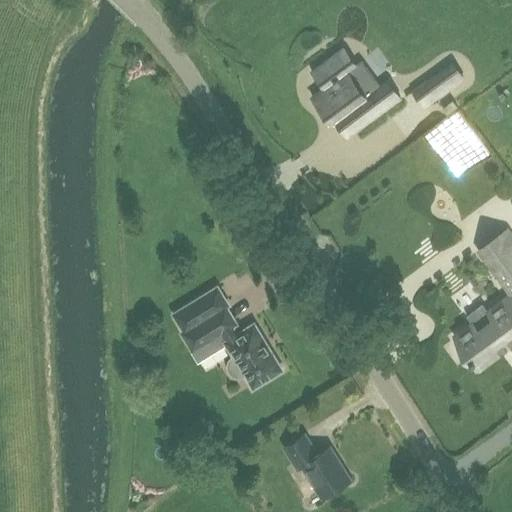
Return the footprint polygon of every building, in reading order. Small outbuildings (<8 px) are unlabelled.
[(323,87),(311,96),(331,122),(352,107),(364,123),(400,96),(387,79),(380,85),(365,96),(346,71),(356,64),(344,47),(311,71),(323,87)] [(424,107),(465,77),(452,60),(411,90),(424,107)] [(506,345),(510,342),(511,343),(511,342),(511,236),(506,228),(479,249),(511,293),(511,294),(507,299),(502,303),(489,312),(482,302),(466,314),(473,324),(455,337),(470,356),(468,357),(471,360),(472,359),(477,366),(499,349),(501,351),(507,346),(506,345)] [(224,341),(232,354),(227,359),(226,365),(227,371),(232,376),(238,377),(245,375),(252,387),(282,369),(270,349),(269,349),(265,342),(265,341),(254,323),(236,333),(232,326),(236,323),(226,306),(229,304),(218,285),(171,313),(183,331),(180,332),(192,350),(221,332),(226,340),(224,341)] [(317,454),(304,433),(284,446),(297,467),(302,464),(322,496),(349,479),(328,446),(317,454)]
